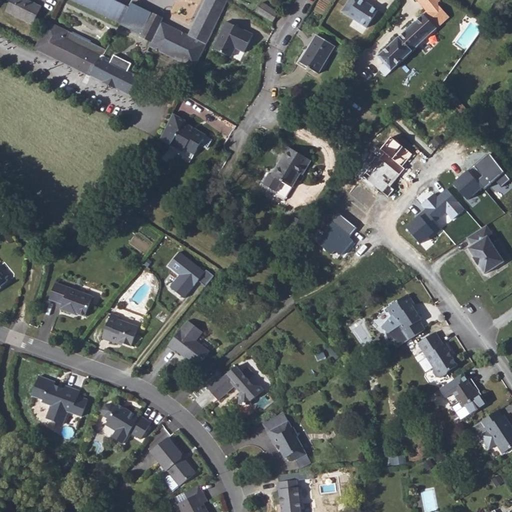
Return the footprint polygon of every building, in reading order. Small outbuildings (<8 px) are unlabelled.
[(41,8),(25,0),(15,0),(9,13),(27,22),(28,20),(33,23),(41,8)] [(70,0),(147,37),(157,16),(136,5),(133,10),(112,0),(70,0)] [(204,61),(224,20),(232,4),(232,3),(227,0),(206,0),(191,38),(164,24),(155,42),(155,49),(197,70),(204,61)] [(359,0),(353,10),(348,7),(345,12),(367,27),(378,11),(368,3),(363,0),(359,0)] [(352,0),(348,7),(353,10),(359,0),(352,0)] [(420,0),(429,10),(381,57),(387,63),(382,69),(388,75),(422,43),(440,63),(450,54),(441,45),(447,39),(438,27),(450,16),(439,2),(441,0),(420,0)] [(281,13),(264,4),(259,13),(275,22),(281,13)] [(147,37),(155,42),(164,24),(166,20),(157,16),(147,37)] [(218,51),(236,60),(240,51),(249,55),(258,37),(231,24),(218,51)] [(40,53),(91,79),(101,61),(102,58),(99,57),(102,52),(91,46),(91,44),(73,35),(73,36),(69,34),(53,27),(40,53)] [(335,44),(318,35),(303,65),(321,73),(335,44)] [(101,61),(91,79),(129,98),(138,79),(128,74),(131,67),(114,58),(110,65),(101,61)] [(172,118),(160,141),(172,148),(172,147),(187,155),(188,152),(197,157),(204,144),(207,138),(208,137),(199,132),(198,134),(191,131),(192,128),(186,125),(187,123),(174,116),(172,118)] [(412,154),(390,137),(380,149),(382,151),(402,167),(412,154)] [(207,138),(204,144),(210,148),(214,141),(207,138)] [(172,147),(172,148),(170,151),(178,155),(184,159),(193,164),(197,157),(188,152),(187,155),(172,147)] [(291,149),(287,156),(289,157),(277,178),(295,190),(303,176),(305,177),(314,163),(291,149)] [(405,168),(402,167),(382,151),(361,175),(388,197),(395,189),(391,186),(405,168)] [(487,155),(468,171),(485,190),(495,180),(502,187),(510,179),(490,154),(488,156),(487,155)] [(289,157),(287,156),(274,177),(277,178),(289,157)] [(483,187),(468,171),(453,184),(468,200),(483,187)] [(295,190),(277,178),(274,177),(270,174),(261,186),(287,202),(295,190)] [(435,194),(422,205),(436,222),(447,212),(453,220),(465,209),(447,189),(438,197),(435,194)] [(431,238),(442,228),(436,222),(426,210),(419,215),(420,216),(415,221),(407,228),(421,244),(429,236),(431,238)] [(353,241),(349,238),(357,228),(338,213),(318,243),(332,255),(335,251),(341,256),(353,241)] [(471,250),(482,267),(483,267),(488,276),(507,264),(491,238),(495,236),(489,227),(470,240),(475,248),(471,250)] [(205,272),(180,252),(169,266),(180,275),(171,287),(184,298),(198,281),(206,287),(214,276),(207,270),(205,272)] [(96,297),(60,284),(54,301),(66,306),(64,312),(74,316),(75,313),(89,317),(96,297)] [(410,296),(390,310),(394,318),(384,329),(390,334),(388,335),(391,345),(396,343),(400,349),(427,331),(422,323),(424,322),(415,308),(417,307),(410,296)] [(124,318),(115,315),(107,340),(122,345),(122,344),(135,348),(142,328),(123,322),(124,318)] [(203,332),(189,321),(169,347),(177,353),(179,351),(199,366),(210,351),(197,341),(203,332)] [(457,365),(452,356),(449,352),(451,350),(447,343),(444,345),(438,333),(419,345),(439,377),(449,371),(448,370),(457,365)] [(247,375),(241,369),(229,380),(227,378),(213,390),(223,403),(240,389),(245,393),(244,406),(255,407),(258,401),(267,393),(262,386),(259,389),(253,382),(259,377),(253,370),(247,375)] [(472,387),(463,373),(439,387),(451,406),(458,401),(462,407),(465,405),(470,413),(486,403),(479,391),(477,392),(473,386),(472,387)] [(56,382),(41,377),(34,395),(45,399),(44,402),(53,405),(49,419),(64,424),(68,411),(82,416),(88,399),(78,396),(80,391),(67,386),(66,390),(55,386),(56,382)] [(128,413),(116,405),(109,406),(106,412),(110,420),(113,421),(112,424),(111,427),(120,433),(118,440),(128,446),(134,435),(146,441),(155,424),(144,418),(144,419),(129,410),(128,413)] [(487,449),(495,443),(502,453),(511,447),(511,432),(511,430),(511,429),(511,428),(503,415),(501,417),(497,411),(481,421),(486,429),(478,434),(487,449)] [(296,429),(288,415),(280,420),(285,428),(272,436),(281,450),(283,448),(290,460),(296,456),(300,463),(312,456),(302,440),(304,439),(298,428),(296,429)] [(280,420),(267,427),(272,436),(285,428),(280,420)] [(486,429),(481,421),(472,426),(478,434),(486,429)] [(188,458),(174,440),(155,456),(170,474),(172,472),(185,488),(200,475),(192,466),(191,467),(185,460),(188,458)] [(302,511),(299,480),(279,482),(282,511),(302,511)] [(203,488),(188,495),(192,503),(207,495),(203,488)] [(211,505),(207,495),(182,509),(183,511),(208,511),(207,507),(211,505)]
